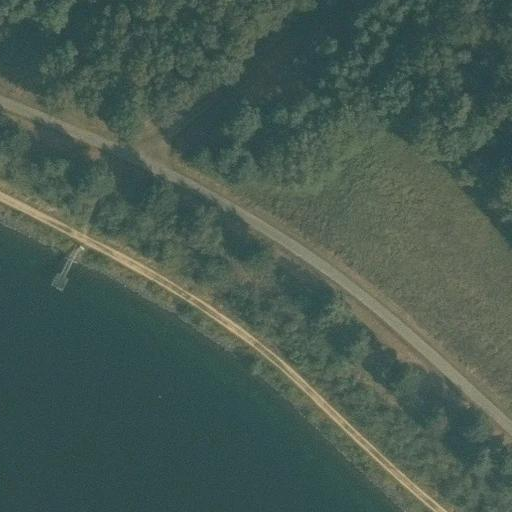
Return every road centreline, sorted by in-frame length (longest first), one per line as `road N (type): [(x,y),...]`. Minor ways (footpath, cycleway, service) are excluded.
road 1 (track): [(436,511),(273,362),(189,303),(0,204)]
road 2 (track): [(140,163),(318,0)]
